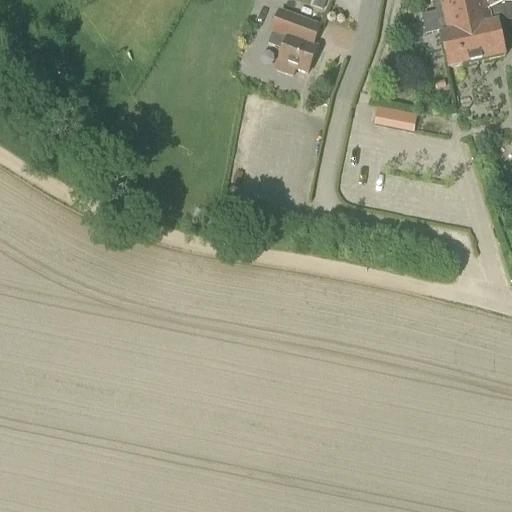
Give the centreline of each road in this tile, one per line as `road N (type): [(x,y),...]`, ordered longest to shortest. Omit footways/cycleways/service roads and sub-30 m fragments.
road 1 (track): [(292,265),(130,233),(71,207),(0,157)]
road 2 (residential): [(511,312),(292,265)]
